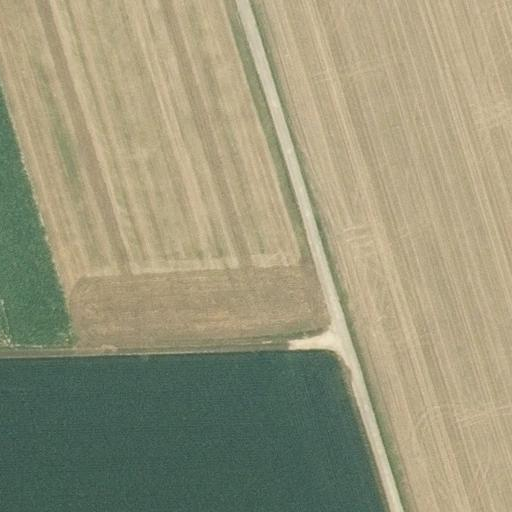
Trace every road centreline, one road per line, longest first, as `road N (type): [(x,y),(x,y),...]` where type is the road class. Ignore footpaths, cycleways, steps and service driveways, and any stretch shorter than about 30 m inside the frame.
road 1 (track): [(253,0),(407,511)]
road 2 (track): [(0,370),(360,360)]
